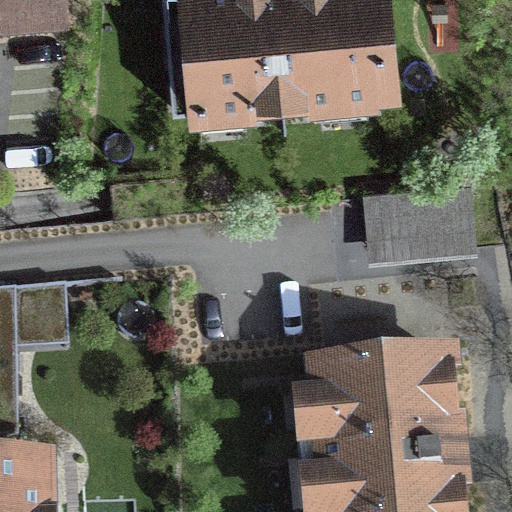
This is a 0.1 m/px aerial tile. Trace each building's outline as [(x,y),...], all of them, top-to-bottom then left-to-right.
[(65,0),(0,0),(3,31),(68,25),(65,0)] [(382,0),(163,0),(173,109),(391,89),(382,0)] [(468,190),(467,187),(431,190),(431,193),(433,204),(390,208),(394,255),(473,248),(468,190)] [(364,367),(316,372),(322,443),(297,445),(299,459),(323,457),(328,511),(462,511),(460,483),(455,483),(451,439),(456,438),(449,360),(401,364),(400,355),(363,358),(364,367)] [(0,437),(18,438),(18,396),(0,396),(0,437)] [(49,511),(48,467),(0,467),(0,511),(49,511)]
